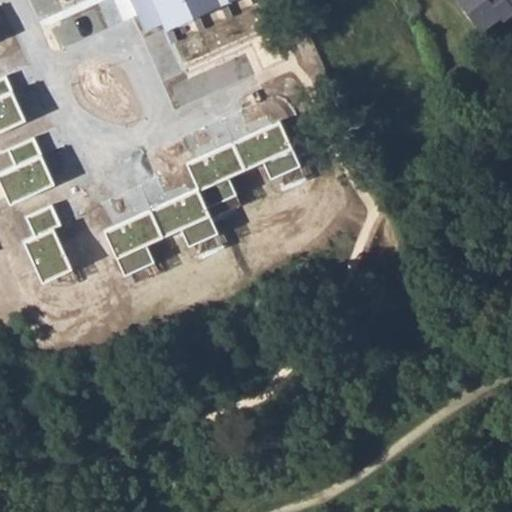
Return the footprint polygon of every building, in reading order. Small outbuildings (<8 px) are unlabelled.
[(163,22),(152,0),(131,0),(145,30),(163,22)] [(152,0),(163,22),(166,30),(233,0),(152,0)] [(511,0),(458,0),(478,28),(511,2),(511,0)] [(0,97),(14,92),(7,75),(0,78),(0,97)] [(0,132),(27,121),(14,92),(0,97),(0,132)] [(281,118),(234,140),(247,168),(265,160),(294,147),(281,118)] [(16,166),(43,155),(36,138),(9,150),(16,166)] [(234,140),(186,162),(197,186),(199,190),(232,175),(247,168),(234,140)] [(302,164),(294,147),(265,160),(273,178),(302,164)] [(0,172),(0,183),(9,204),(56,184),(43,155),(16,166),(0,172)] [(232,175),(199,190),(207,207),(239,192),(232,175)] [(197,186),(151,208),(164,236),(182,228),(211,215),(207,207),(199,190),(197,186)] [(27,216),(36,235),(54,227),(61,224),(52,205),(27,216)] [(151,208),(103,230),(116,258),(148,244),(164,236),(151,208)] [(219,232),(211,215),(182,228),(190,246),(219,232)] [(36,235),(23,241),(41,281),(72,267),(54,227),(36,235)] [(148,244),(116,258),(124,275),(156,260),(148,244)]
